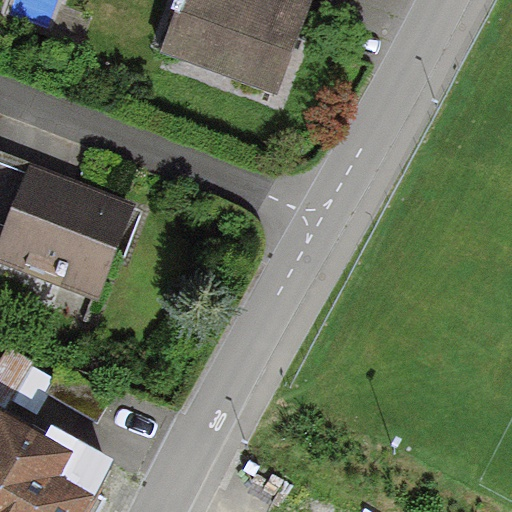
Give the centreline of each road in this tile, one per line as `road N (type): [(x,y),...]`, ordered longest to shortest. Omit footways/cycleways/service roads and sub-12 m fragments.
road 1 (residential): [(320,217),(0,90)]
road 2 (residential): [(159,511),(320,217)]
road 3 (residential): [(320,217),(440,0)]
